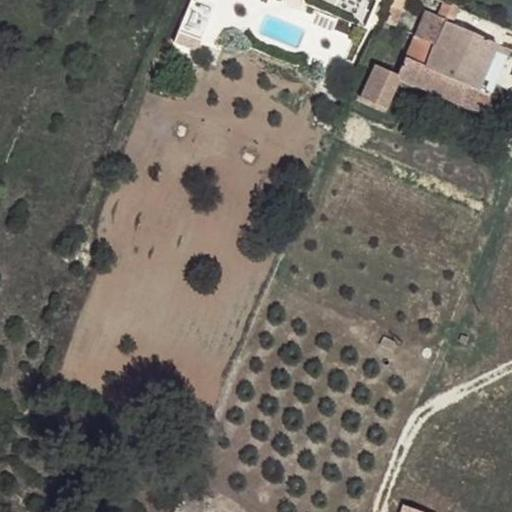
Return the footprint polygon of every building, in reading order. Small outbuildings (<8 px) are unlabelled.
[(450,7),(443,21),(451,24),(457,11),(450,7)] [(424,12),(411,35),(432,45),(443,21),(424,12)] [(432,45),(421,68),(476,90),(494,44),(451,24),(443,21),(432,45)] [(394,74),(393,78),(482,114),(489,96),(476,90),(421,68),(432,45),(411,35),(392,74),(394,74)] [(357,101),(379,109),(393,78),(392,74),(372,67),(357,101)] [(480,312),(488,315),(492,305),(484,302),(480,312)] [(384,343),(382,352),(393,353),(396,346),(384,343)]
